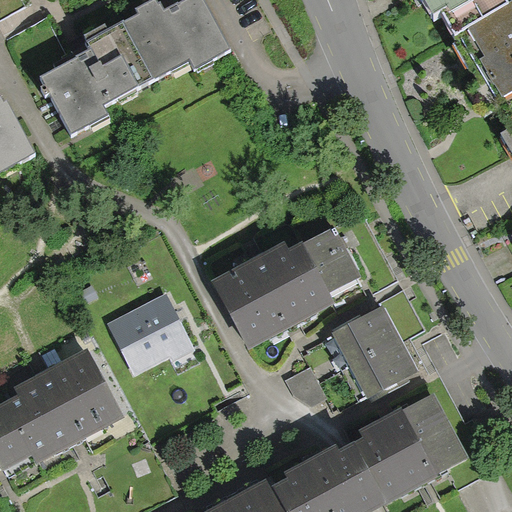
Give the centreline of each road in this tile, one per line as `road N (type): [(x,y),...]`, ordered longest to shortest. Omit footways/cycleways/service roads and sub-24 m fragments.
road 1 (residential): [(341,451),(331,431),(256,385),(164,207),(53,144),(0,76)]
road 2 (residential): [(511,364),(385,144),(333,12)]
